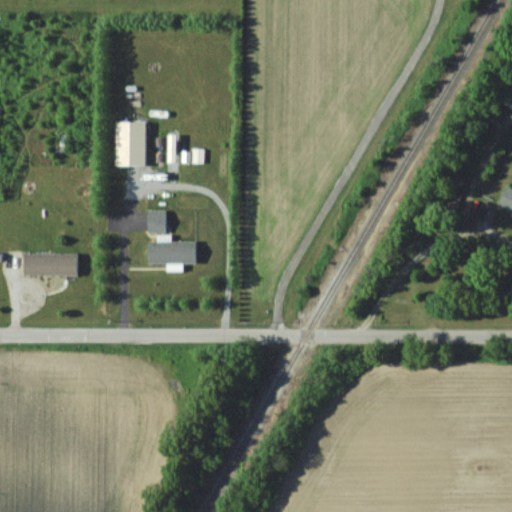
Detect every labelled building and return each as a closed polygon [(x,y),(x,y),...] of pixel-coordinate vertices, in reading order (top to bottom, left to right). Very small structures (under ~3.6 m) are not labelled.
[(115,164),(146,164),(146,121),(115,121),(115,164)] [(511,188),(507,186),(498,204),(511,210),(511,188)] [(148,231),(165,231),(165,209),(148,209),(148,231)] [(148,241),(148,263),(181,263),(181,262),(196,262),(196,241),(148,241)] [(77,274),(77,252),(24,252),(24,274),(77,274)]
